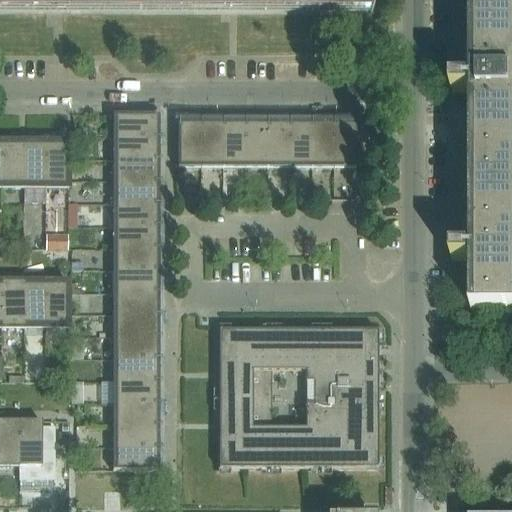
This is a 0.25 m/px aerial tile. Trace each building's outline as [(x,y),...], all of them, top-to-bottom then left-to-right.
[(0,0),(0,14),(370,14),(371,14),(371,0),(0,0)] [(457,85),(450,85),(450,96),(454,96),(455,99),(457,103),(459,107),(461,110),(464,113),(462,115),(463,116),(473,105),(473,254),(470,254),(454,254),(454,265),(470,265),(473,265),(473,313),(473,314),(511,314),(511,0),(472,0),(473,75),(462,64),(461,65),(465,69),(463,72),(461,76),(459,80),(457,85)] [(158,141),(158,119),(158,118),(113,118),(113,141),(158,141)] [(200,125),(178,125),(177,125),(177,171),(200,171),(200,125)] [(200,171),(223,171),(223,125),(200,125),(200,171)] [(245,125),(223,125),(223,171),(245,171),(245,125)] [(245,171),(266,171),(266,125),(245,125),(245,171)] [(288,125),(266,125),(266,171),(288,171),(288,125)] [(288,171),(311,171),(311,125),(288,125),(288,171)] [(311,171),(334,171),(334,125),(311,125),(311,171)] [(356,125),(355,125),(334,125),(334,171),(355,171),(356,125)] [(113,141),(113,163),(158,163),(158,141),(113,141)] [(46,191),(68,190),(68,144),(45,145),(46,191)] [(23,145),(1,145),(1,191),(24,191),(23,145)] [(45,145),(23,145),(24,191),(46,191),(45,145)] [(113,163),(113,186),(158,186),(158,163),(113,163)] [(71,180),(82,180),(82,168),(71,168),(71,180)] [(113,186),(113,208),(158,208),(158,186),(113,186)] [(76,207),(67,207),(67,212),(67,228),(67,230),(76,230),(76,207)] [(113,208),(113,230),(158,230),(158,208),(113,208)] [(113,230),(113,252),(158,252),(158,230),(113,230)] [(68,252),(68,238),(46,238),(46,252),(68,252)] [(113,252),(113,274),(158,274),(158,252),(113,252)] [(113,274),(113,296),(158,296),(158,274),(113,274)] [(12,284),(1,284),(2,331),(24,331),(24,285),(12,284)] [(46,284),(24,285),(24,331),(46,330),(46,284)] [(57,284),(46,284),(46,330),(69,330),(69,299),(69,288),(69,284),(57,284)] [(69,288),(69,299),(82,299),(82,294),(81,294),(81,288),(69,288)] [(113,296),(113,318),(158,318),(158,296),(113,296)] [(113,318),(113,340),(158,340),(158,318),(113,318)] [(377,334),(310,334),(218,334),(218,439),(218,441),(218,472),(377,472),(377,396),(377,355),(377,334)] [(113,340),(113,362),(158,362),(158,340),(113,340)] [(71,349),(83,349),(83,341),(71,341),(71,349)] [(113,362),(113,384),(158,384),(158,362),(113,362)] [(113,384),(113,406),(158,406),(158,384),(113,384)] [(113,406),(113,429),(158,429),(158,406),(113,406)] [(18,424),(0,424),(0,470),(18,470),(18,424)] [(41,424),(40,424),(18,424),(18,470),(18,482),(40,482),(40,470),(41,470),(41,424)] [(113,429),(113,451),(158,451),(158,429),(113,429)] [(56,435),(56,448),(66,448),(66,435),(56,435)] [(158,473),(158,472),(158,451),(113,451),(113,473),(158,473)]
